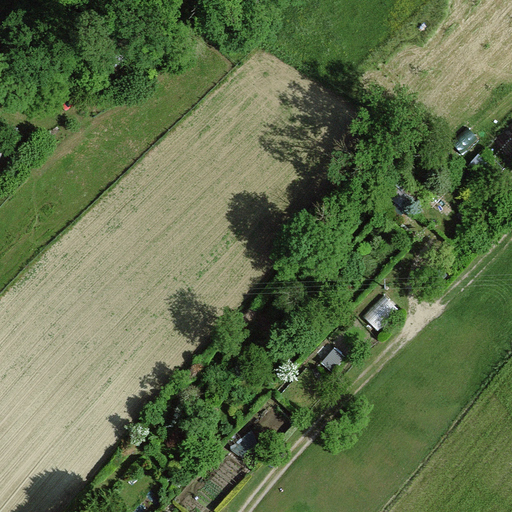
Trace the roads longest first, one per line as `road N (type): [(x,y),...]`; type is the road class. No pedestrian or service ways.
road 1 (track): [(511,226),(245,511)]
road 2 (track): [(420,321),(413,282),(429,239),(398,205)]
